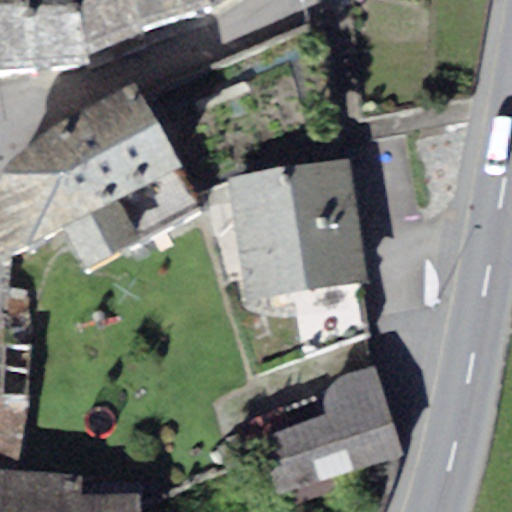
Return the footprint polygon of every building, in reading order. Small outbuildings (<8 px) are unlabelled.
[(0,0),(0,74),(99,69),(146,48),(145,31),(139,0),(0,0)] [(139,0),(145,31),(218,9),(214,0),(139,0)] [(231,0),(214,0),(218,9),(231,0)] [(144,243),(204,213),(138,83),(60,127),(26,152),(7,174),(0,186),(0,223),(2,262),(67,230),(88,271),(144,243)] [(350,159),(230,178),(250,301),(369,282),(350,159)] [(260,442),(281,497),(405,456),(378,368),(350,377),(342,382),(334,389),(329,396),(329,405),(328,412),(328,416),(260,442)] [(0,470),(19,472),(29,409),(0,406),(0,470)] [(0,511),(139,511),(138,498),(85,496),(85,477),(19,472),(0,470),(0,511)]
